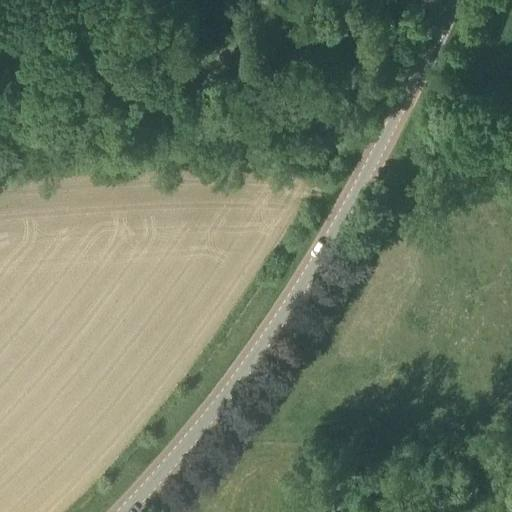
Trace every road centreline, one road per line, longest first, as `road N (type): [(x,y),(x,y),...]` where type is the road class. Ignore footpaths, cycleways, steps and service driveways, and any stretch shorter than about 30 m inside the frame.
road 1 (tertiary): [(128,511),(251,363),(351,211),(442,0)]
road 2 (unclassified): [(0,72),(146,79),(357,0)]
